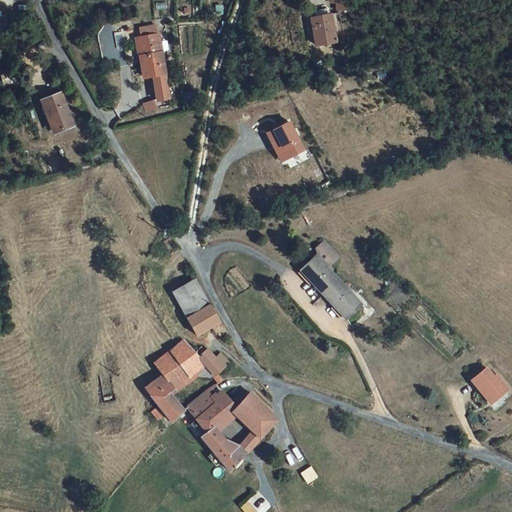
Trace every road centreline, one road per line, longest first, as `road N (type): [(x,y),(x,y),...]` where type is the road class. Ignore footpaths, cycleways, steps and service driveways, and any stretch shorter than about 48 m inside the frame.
road 1 (residential): [(511,467),(254,369),(186,246),(132,175),(39,0)]
road 2 (track): [(381,419),(378,395),(347,335),(282,270),(232,245),(195,262)]
road 3 (track): [(186,246),(217,59),(238,0)]
